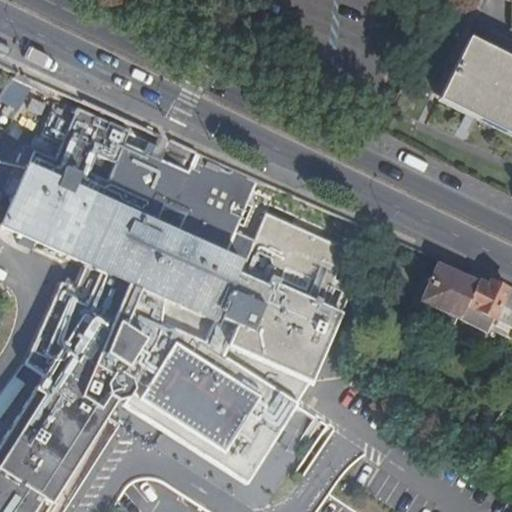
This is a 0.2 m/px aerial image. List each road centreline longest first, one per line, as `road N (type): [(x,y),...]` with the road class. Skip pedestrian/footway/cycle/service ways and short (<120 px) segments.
road 1 (primary): [(0,18),(511,264)]
road 2 (primary): [(511,224),(51,0)]
